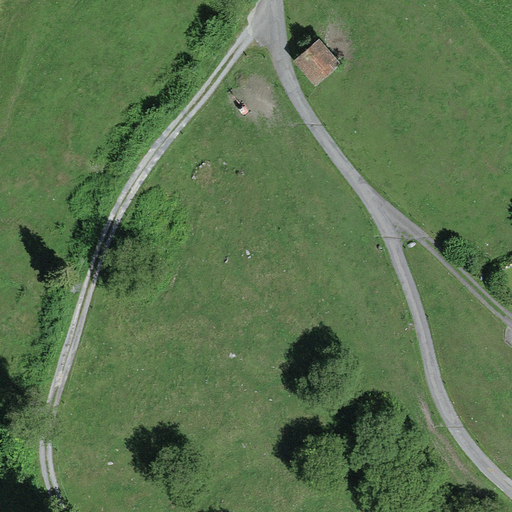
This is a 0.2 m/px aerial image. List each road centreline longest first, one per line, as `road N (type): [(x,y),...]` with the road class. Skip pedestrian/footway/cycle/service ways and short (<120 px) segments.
road 1 (track): [(62,511),(48,441),(104,228),(276,0)]
road 2 (track): [(277,0),(295,102),(375,198),(443,421),(511,498)]
road 3 (track): [(375,198),(511,317)]
